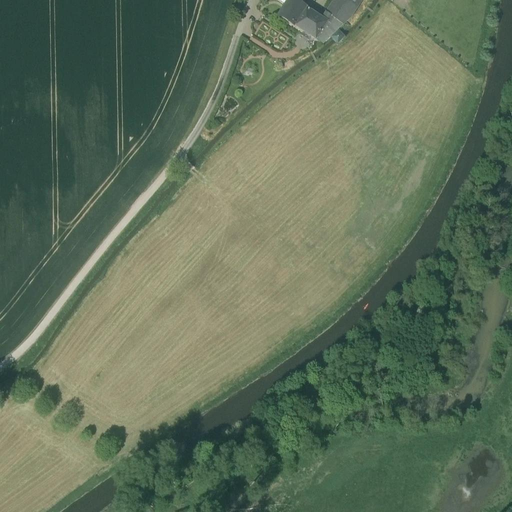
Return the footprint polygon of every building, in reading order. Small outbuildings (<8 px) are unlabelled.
[(279,18),(294,28),(306,9),(299,4),(291,0),(290,0),(286,6),(279,18)] [(344,0),(334,0),(325,14),(343,26),(350,19),(357,8),(347,2),(344,0)] [(348,0),(347,2),(357,8),(362,0),(348,0)] [(294,28),(316,42),(328,23),(322,19),(306,9),(294,28)] [(338,31),(343,26),(325,14),(322,19),(328,23),(316,42),(322,46),(330,38),(338,31)] [(338,31),(330,38),(337,45),(345,38),(338,31)]
